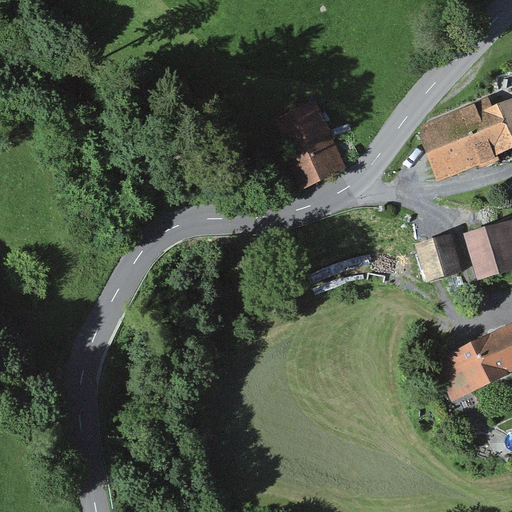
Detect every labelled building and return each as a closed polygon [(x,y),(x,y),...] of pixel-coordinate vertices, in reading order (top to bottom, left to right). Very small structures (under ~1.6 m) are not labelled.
[(487,101),(414,134),(436,183),(511,149),(511,99),(491,109),(487,101)] [(272,124),(295,195),(341,180),(318,110),(272,124)] [(511,262),(504,228),(454,239),(463,282),(511,271),(511,262)] [(443,241),(405,250),(416,292),(454,283),(443,241)] [(426,363),(444,402),(511,370),(511,357),(499,329),(426,363)]
